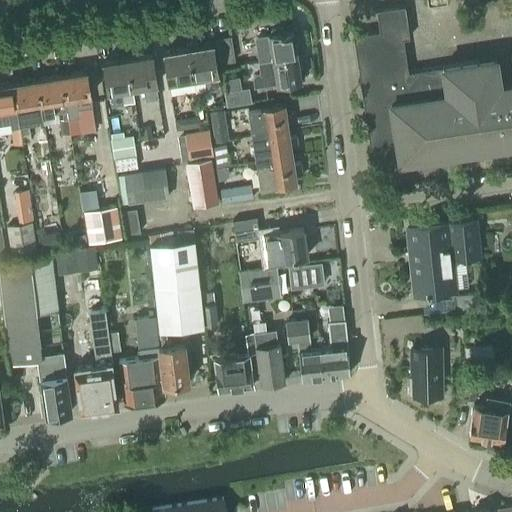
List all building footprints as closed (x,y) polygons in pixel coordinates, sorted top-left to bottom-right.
[(496,57),(442,65),(408,70),(403,37),(409,36),(404,4),(376,8),(379,29),(353,33),(372,161),(399,157),(399,160),(511,142),(511,46),(511,48),(511,53),(511,57),(511,61),(511,81),(500,83),(496,57)] [(259,59),(297,53),(293,28),(268,32),(268,34),(255,36),(259,59)] [(220,61),(221,61),(234,59),(230,36),(216,38),(220,61)] [(212,43),(198,45),(196,40),(189,41),(188,47),(193,77),(203,75),(205,89),(219,87),(217,73),(212,43)] [(169,81),(193,77),(188,47),(164,51),(169,81)] [(155,82),(157,82),(152,52),(127,56),(132,86),(143,84),(145,99),(158,97),(155,82)] [(253,85),(262,83),(276,81),(276,82),(301,78),(299,67),(303,66),(301,54),(297,55),(297,53),(259,59),(257,59),(259,71),(255,72),(252,76),(253,85)] [(122,88),(132,86),(127,56),(102,61),(107,90),(109,90),(111,104),(124,102),(122,88)] [(92,104),(90,93),(86,69),(60,73),(64,97),(65,97),(71,132),(80,130),(78,116),(80,116),(79,106),(92,104)] [(61,133),(71,132),(65,97),(64,97),(60,73),(35,77),(42,113),(54,111),(55,111),(62,110),(63,118),(59,118),(61,133)] [(42,113),(35,77),(11,81),(16,105),(19,124),(22,139),(31,138),(28,123),(31,123),(31,119),(43,117),(42,113)] [(22,139),(19,124),(16,105),(11,81),(0,82),(0,123),(10,122),(10,126),(13,141),(21,140),(22,139)] [(227,104),(250,100),(248,87),(225,91),(227,104)] [(251,134),(288,128),(287,121),(293,120),(292,112),(285,113),(284,102),(247,107),(251,134)] [(223,109),(210,111),(214,140),(228,138),(223,109)] [(181,117),(175,118),(176,129),(201,125),(200,119),(186,121),(181,117)] [(150,125),(139,127),(141,139),(152,137),(150,125)] [(186,144),(211,140),(209,128),(184,132),(186,144)] [(296,135),(289,136),(288,128),(251,134),(255,160),(292,154),(290,144),(297,143),(296,135)] [(132,134),(111,138),(114,157),(135,153),(136,153),(135,148),(132,134)] [(186,144),(188,156),(188,159),(214,155),(211,140),(186,144)] [(213,145),(216,165),(229,163),(226,143),(213,145)] [(26,169),(36,168),(33,145),(25,146),(27,162),(25,162),(26,169)] [(135,154),(114,158),(116,169),(137,166),(137,161),(135,154)] [(255,160),(260,187),(296,182),(294,170),(301,169),(300,161),(293,162),(292,154),(255,160)] [(210,158),(186,161),(193,204),(216,200),(210,158)] [(124,173),(118,173),(122,202),(128,201),(128,202),(169,197),(165,166),(123,171),(124,173)] [(27,175),(14,178),(16,189),(29,186),(27,175)] [(222,201),(253,196),(250,184),(220,189),(222,201)] [(477,223),(511,218),(511,207),(511,205),(475,210),(477,223)] [(99,211),(84,213),(88,241),(107,238),(105,223),(101,223),(99,211)] [(475,217),(407,224),(410,252),(410,258),(411,261),(451,256),(464,255),(479,253),(475,217)] [(234,227),(257,224),(257,218),(233,221),(234,227)] [(11,253),(36,249),(31,220),(6,224),(11,253)] [(257,224),(234,227),(233,228),(235,240),(260,236),(258,224),(257,224)] [(307,254),(303,227),(278,231),(265,234),(270,260),(282,258),(307,254)] [(39,249),(62,246),(60,230),(37,233),(39,249)] [(177,239),(150,242),(159,329),(166,328),(203,324),(199,290),(194,237),(177,239)] [(245,243),(236,244),(239,266),(249,264),(245,243)] [(94,245),(52,250),(56,273),(97,267),(94,245)] [(8,257),(0,257),(0,280),(10,363),(21,361),(38,359),(37,354),(42,353),(41,346),(62,343),(50,251),(8,257)] [(451,256),(411,261),(411,265),(414,292),(455,288),(455,287),(468,285),(464,255),(451,256)] [(319,263),(290,266),(292,285),(310,283),(309,278),(321,276),(319,263)] [(280,295),(276,265),(276,264),(239,269),(242,300),(280,295)] [(213,289),(199,290),(203,324),(218,323),(215,300),(213,289)] [(481,306),(480,295),(479,290),(453,293),(455,309),(481,306)] [(104,307),(88,309),(96,363),(91,363),(97,407),(118,404),(112,360),(104,307)] [(140,355),(118,358),(124,402),(162,397),(165,397),(163,383),(158,345),(155,314),(153,315),(135,317),(140,355)] [(318,346),(311,347),(307,317),(285,320),(288,341),(298,340),(299,348),(298,348),(301,378),(321,375),(318,346)] [(318,346),(321,375),(350,372),(344,318),(329,320),(332,344),(318,346)] [(161,345),(158,345),(163,383),(188,380),(184,344),(183,342),(167,344),(166,328),(159,329),(161,345)] [(117,329),(109,330),(112,349),(120,348),(117,329)] [(279,340),(255,344),(256,352),(260,383),(284,380),(279,340)] [(411,373),(407,373),(407,393),(433,393),(441,393),(440,345),(411,346),(411,373)] [(42,353),(37,354),(38,359),(40,377),(42,392),(39,392),(42,413),(45,412),(45,413),(71,410),(66,373),(64,356),(63,350),(42,353)] [(252,385),(248,353),(248,352),(247,352),(214,357),(216,375),(209,376),(210,381),(208,381),(209,390),(252,385)] [(91,363),(74,366),(80,409),(97,407),(91,363)] [(473,398),(476,379),(466,377),(463,397),(473,398)] [(503,439),(507,408),(472,403),(468,434),(503,439)] [(225,511),(223,496),(152,507),(152,511),(225,511)] [(510,511),(510,503),(470,511),(510,511)]
